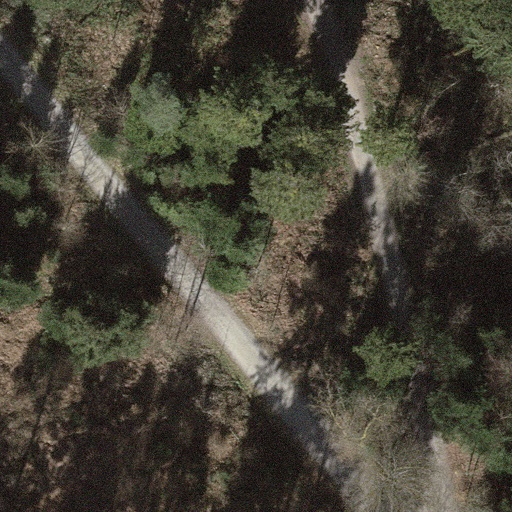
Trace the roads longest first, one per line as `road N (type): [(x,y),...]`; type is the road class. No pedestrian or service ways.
road 1 (track): [(0,54),(290,406),(388,511)]
road 2 (track): [(316,0),(389,243),(444,511)]
